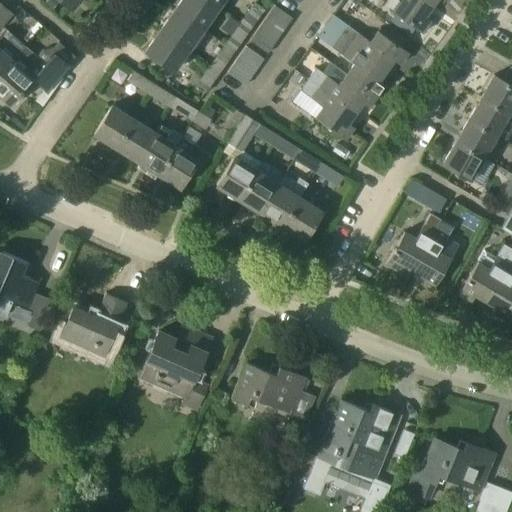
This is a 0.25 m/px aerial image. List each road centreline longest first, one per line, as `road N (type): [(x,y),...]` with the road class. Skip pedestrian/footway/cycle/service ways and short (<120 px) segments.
road 1 (residential): [(309,317),(499,0)]
road 2 (residential): [(309,317),(13,197)]
road 3 (residential): [(13,197),(38,145),(141,0)]
road 4 (residential): [(511,392),(455,378),(309,317)]
